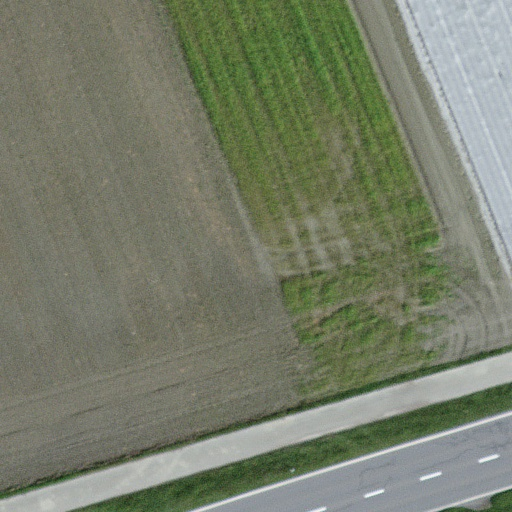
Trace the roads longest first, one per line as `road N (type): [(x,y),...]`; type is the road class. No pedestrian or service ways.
road 1 (unclassified): [(17,511),(511,367)]
road 2 (primary): [(511,453),(317,511)]
